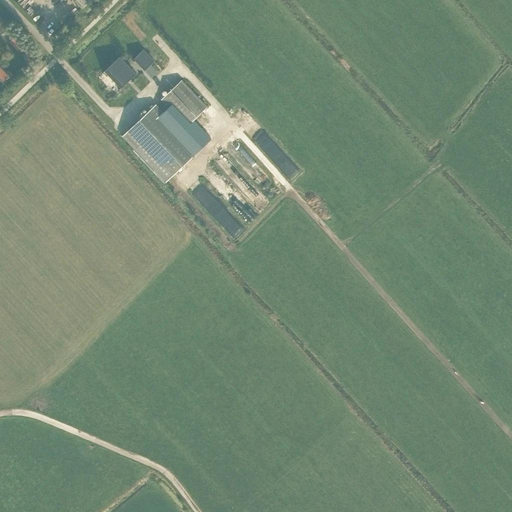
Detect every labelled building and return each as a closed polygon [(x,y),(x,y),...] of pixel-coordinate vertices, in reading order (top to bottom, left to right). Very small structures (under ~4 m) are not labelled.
[(73,0),(82,9),(90,0),(73,0)] [(143,49),(133,59),(144,71),(154,61),(143,49)] [(104,72),(120,89),(136,74),(119,56),(102,73),(104,72)] [(207,107),(182,80),(161,100),(168,108),(163,113),(156,105),(122,137),(165,182),(210,139),(193,120),(207,107)] [(239,111),(249,123),(256,116),(246,104),(239,111)] [(271,147),(277,141),(256,122),(250,128),(271,147)] [(215,203),(213,205),(236,229),(244,222),(218,195),(212,200),(215,203)]
